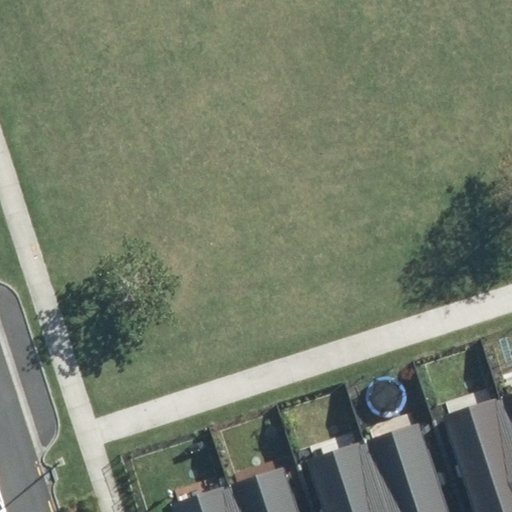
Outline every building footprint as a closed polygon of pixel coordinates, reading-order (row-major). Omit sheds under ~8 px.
[(511,511),(511,414),(504,389),(447,407),(479,511),(511,511)] [(456,511),(427,418),(369,436),(393,511),(456,511)] [(393,511),(369,436),(312,454),(330,511),(393,511)] [(308,511),(293,462),(236,480),(245,511),(308,511)] [(245,511),(236,480),(178,498),(182,511),(245,511)]
